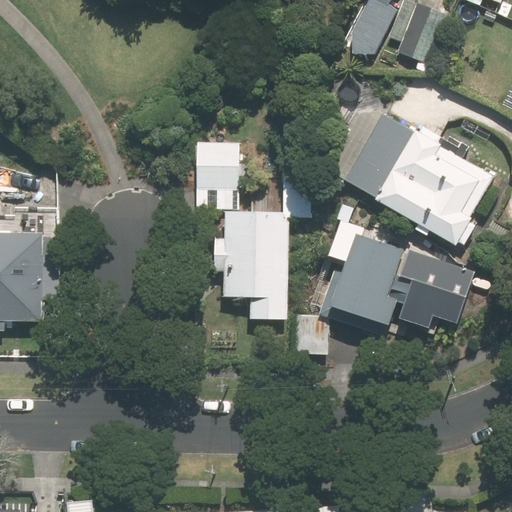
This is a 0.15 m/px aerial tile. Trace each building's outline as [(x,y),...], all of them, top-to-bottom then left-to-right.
[(372,0),(363,14),(405,42),(401,48),(430,68),(449,39),(415,15),(423,4),(418,0),(410,0),(406,7),(398,2),(398,0),(372,0)] [(436,229),(461,244),(504,174),(432,130),(442,115),(406,94),(395,112),(374,99),(333,167),(423,221),(419,229),(431,237),(436,229)] [(212,187),(222,187),(221,206),(235,207),(236,187),(242,187),(245,142),(203,140),(200,205),(211,206),(212,187)] [(231,238),(221,237),(220,270),(230,270),(230,295),(255,295),(255,317),(293,317),(294,215),(314,215),(315,178),(305,178),(305,171),(288,170),(287,208),(232,208),(231,238)] [(409,246),(347,225),(336,258),(353,264),(350,271),(341,268),(326,310),(338,314),(342,302),(398,321),(406,299),(412,301),(407,318),(437,328),(442,314),(465,322),(483,271),(415,248),(407,269),(402,267),(409,246)] [(67,254),(51,253),(52,231),(0,229),(0,328),(11,329),(11,319),(49,320),(50,299),(66,293),(67,254)] [(323,326),(324,312),(308,311),(304,352),(333,355),(336,328),(323,326)] [(0,501),(0,511),(26,511),(27,503),(0,501)] [(344,511),(344,503),(216,511),(344,511)]
